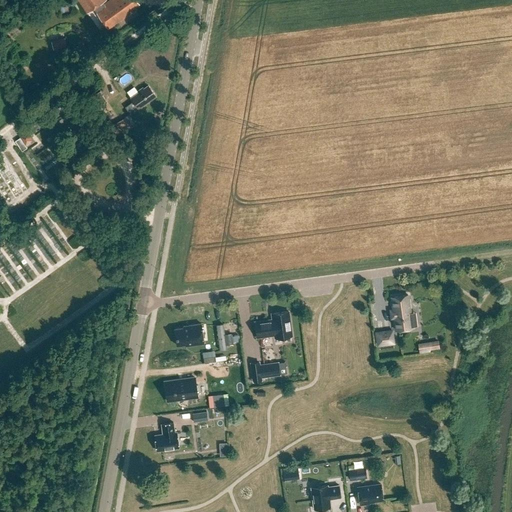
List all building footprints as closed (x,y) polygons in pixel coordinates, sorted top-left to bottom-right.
[(77,0),(87,15),(95,10),(107,30),(132,14),(130,11),(138,6),(134,0),(110,0),(103,4),(102,3),(106,0),(77,0)] [(64,39),(51,42),(53,50),(66,47),(64,39)] [(130,114),(156,96),(148,85),(144,89),(143,87),(138,91),(139,92),(131,97),(133,101),(125,107),(130,114)] [(130,125),(125,117),(111,125),(116,134),(130,125)] [(32,139),(27,132),(21,137),(26,143),(32,139)] [(27,148),(20,138),(15,141),(22,152),(27,148)] [(408,295),(391,297),(396,330),(412,328),(408,295)] [(254,322),(256,337),(275,335),(275,338),(292,336),(288,311),(272,314),(273,321),(267,322),(267,320),(254,322)] [(174,329),(177,345),(186,344),(186,346),(204,343),(201,323),(183,326),(183,327),(174,329)] [(226,324),(216,325),(220,349),(229,348),(228,345),(236,344),(235,335),(228,336),(226,324)] [(392,331),(376,333),(378,345),(393,343),(392,331)] [(429,350),(440,349),(438,340),(428,342),(429,350)] [(279,374),(278,363),(259,366),(259,362),(251,364),(253,381),(261,380),(261,377),(279,374)] [(236,374),(241,374),(241,365),(227,366),(228,389),(237,388),(236,374)] [(160,382),(163,402),(194,397),(191,378),(160,382)] [(213,397),(214,407),(223,406),(222,396),(213,397)] [(208,420),(207,412),(192,414),(193,422),(208,420)] [(179,448),(177,432),(175,432),(173,422),(161,424),(163,434),(155,435),(157,451),(179,448)] [(348,470),(349,480),(362,479),(360,468),(353,469),(348,470)] [(286,471),(287,480),(301,479),(301,470),(286,471)] [(381,484),(358,487),(360,505),(369,504),(369,502),(383,500),(381,484)] [(340,497),(339,485),(328,487),(328,485),(311,487),(314,509),(331,507),(330,499),(340,497)]
